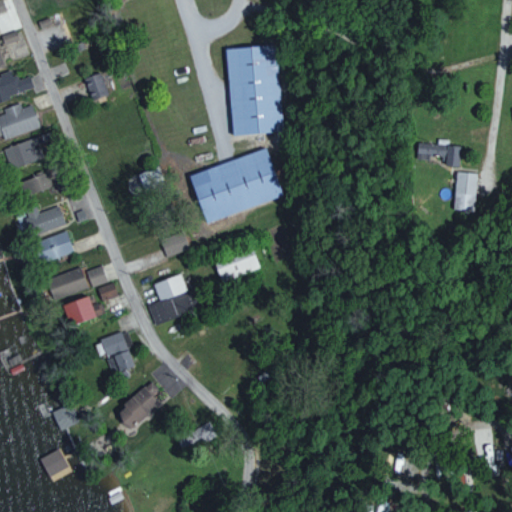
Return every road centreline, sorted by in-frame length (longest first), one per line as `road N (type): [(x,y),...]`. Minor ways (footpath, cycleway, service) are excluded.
road 1 (residential): [(239,511),(247,439),(157,347),(113,264),(16,0)]
road 2 (residential): [(472,181),(502,52),(505,0)]
road 3 (residential): [(181,0),(223,150)]
road 4 (residential): [(432,511),(431,468),(452,433),(479,421),(511,423)]
